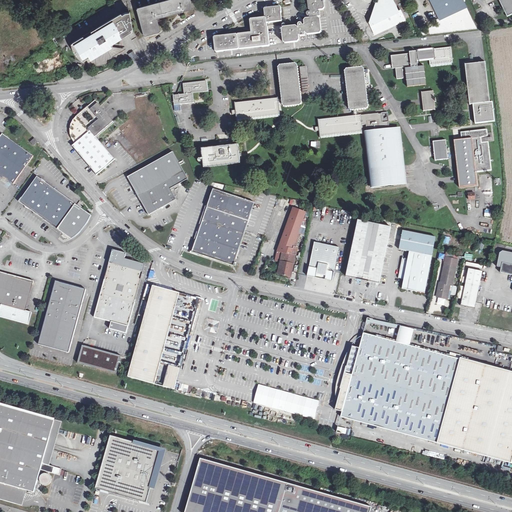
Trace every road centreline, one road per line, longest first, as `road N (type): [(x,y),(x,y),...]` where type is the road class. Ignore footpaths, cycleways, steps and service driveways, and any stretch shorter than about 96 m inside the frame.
road 1 (secondary): [(511,505),(0,363)]
road 2 (unclassified): [(110,212),(194,271),(511,340)]
road 3 (secondary): [(210,434),(493,511)]
road 4 (unclassified): [(253,0),(86,86)]
road 5 (secondary): [(0,376),(181,426)]
road 6 (unclassified): [(0,222),(36,247),(56,250),(110,212)]
